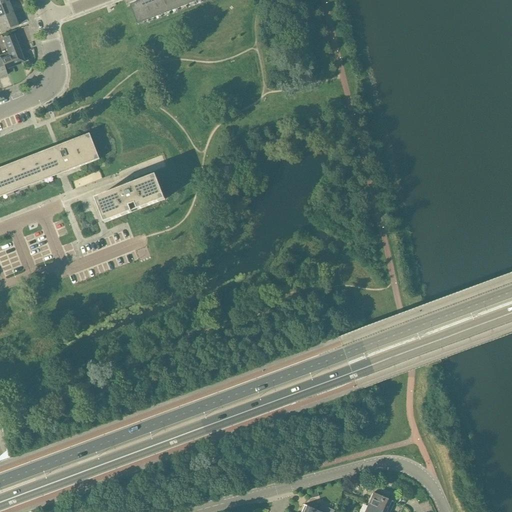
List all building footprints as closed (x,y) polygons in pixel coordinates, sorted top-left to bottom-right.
[(201,0),(145,0),(131,5),(139,25),(201,0)] [(0,18),(13,13),(8,2),(0,5),(0,18)] [(18,26),(13,13),(0,18),(0,31),(1,32),(18,26)] [(17,45),(21,43),(18,36),(4,41),(8,52),(0,55),(0,57),(6,72),(24,64),(17,45)] [(0,198),(104,158),(94,133),(0,169),(0,198)] [(168,200),(158,176),(128,187),(127,188),(97,199),(107,223),(168,200)] [(374,493),(368,504),(385,511),(390,511),(395,502),(391,500),(388,499),(391,493),(382,489),(370,484),(367,490),(374,493)]
